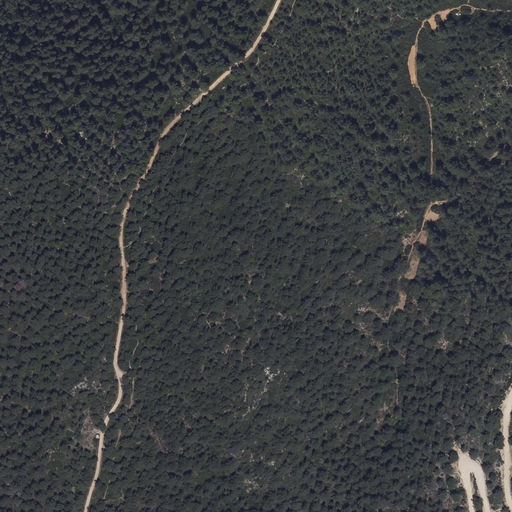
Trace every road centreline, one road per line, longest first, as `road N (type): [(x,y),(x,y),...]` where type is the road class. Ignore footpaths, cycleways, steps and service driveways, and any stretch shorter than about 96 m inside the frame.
road 1 (track): [(278,0),(249,51),(157,144),(125,213),(113,359),(118,398),(104,424),(85,511)]
road 2 (track): [(469,6),(431,15),(417,39),(431,201),(390,310),(398,397)]
